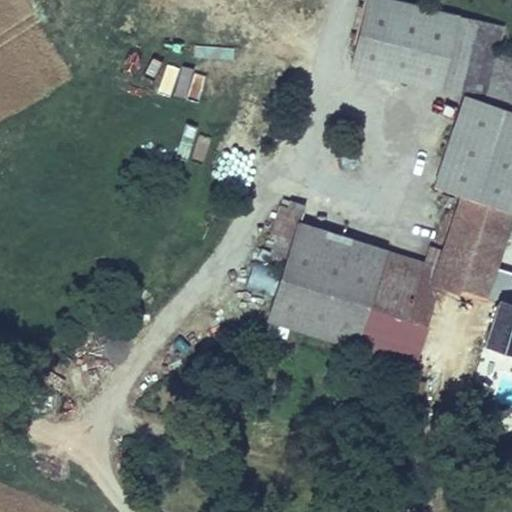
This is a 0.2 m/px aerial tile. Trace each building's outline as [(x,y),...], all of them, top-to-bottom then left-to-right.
[(58,0),(68,9),(76,0),(58,0)] [(461,98),(511,114),(511,55),(496,50),(502,26),(395,0),(364,0),(348,71),(461,98)] [(98,39),(111,12),(98,6),(85,33),(98,39)] [(459,199),(480,136),(511,146),(511,114),(461,98),(431,190),(459,199)] [(164,133),(178,113),(167,105),(153,125),(164,133)] [(233,132),(217,174),(249,187),(266,144),(233,132)] [(382,266),(355,348),(430,373),(443,331),(456,293),(484,302),(495,267),(511,216),(511,146),(480,136),(459,199),(437,267),(432,283),(382,266)] [(341,166),(358,165),(357,144),(339,145),(341,166)] [(302,213),(278,205),(268,234),(274,236),(292,242),(299,222),(302,213)] [(355,348),(382,266),(387,251),(299,222),(292,242),(283,268),(265,324),(305,337),(353,353),(355,348)] [(292,242),(274,236),(265,263),(283,268),(292,242)] [(437,267),(387,251),(382,266),(432,283),(437,267)] [(511,272),(495,267),(484,302),(471,340),(443,331),(430,373),(471,386),(483,350),(511,359),(511,272)] [(484,302),(456,293),(443,331),(471,340),(484,302)] [(110,338),(99,321),(65,340),(76,357),(110,338)] [(58,390),(80,391),(81,373),(58,372),(58,390)]
